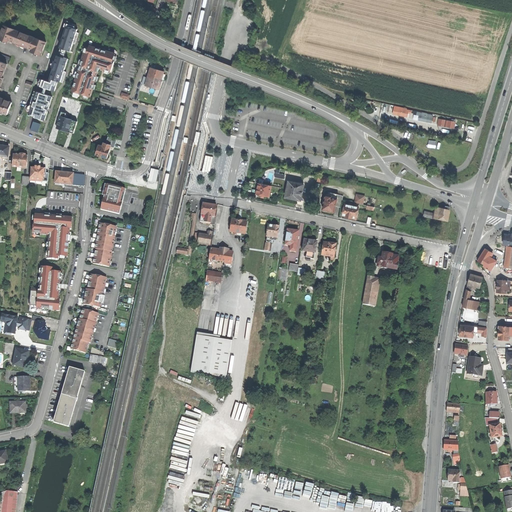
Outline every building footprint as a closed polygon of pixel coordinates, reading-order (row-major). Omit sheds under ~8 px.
[(88,28),(68,22),(58,49),(78,56),(88,28)] [(6,26),(1,39),(10,43),(11,41),(16,43),(28,49),(33,50),(32,53),(41,57),(47,43),(6,26)] [(114,54),(88,45),(71,92),(89,98),(91,92),(99,69),(111,73),(117,56),(114,55),(114,54)] [(0,52),(0,61),(6,63),(8,56),(0,52)] [(42,76),(39,83),(64,93),(77,58),(58,52),(49,78),(42,76)] [(151,69),(146,86),(152,87),(159,89),(161,80),(163,72),(151,69)] [(56,95),(37,88),(28,115),(47,122),(56,95)] [(120,97),(129,100),(130,94),(122,92),(120,97)] [(0,97),(0,111),(6,114),(11,102),(0,97)] [(395,108),(393,114),(406,117),(408,111),(395,108)] [(62,130),(69,132),(72,120),(64,118),(66,113),(62,112),(57,128),(62,130)] [(421,113),(419,120),(431,123),(432,115),(421,113)] [(455,122),(439,119),(438,125),(454,128),(455,122)] [(38,132),(40,123),(32,121),(30,130),(38,132)] [(111,145),(110,146),(114,147),(116,139),(108,137),(107,143),(111,145)] [(101,156),(107,158),(110,148),(103,146),(99,145),(98,147),(96,153),(96,155),(101,156)] [(2,146),(0,146),(0,156),(1,157),(8,157),(9,147),(2,146)] [(21,167),(26,168),(27,155),(25,155),(24,153),(21,152),(19,155),(17,154),(13,154),(12,167),(17,167),(21,167)] [(206,156),(203,170),(210,171),(212,158),(206,156)] [(31,167),(30,179),(40,179),(43,179),(44,173),(44,168),(40,168),(40,167),(38,167),(35,167),(35,168),(31,167)] [(148,179),(156,181),(159,170),(151,168),(148,179)] [(56,172),(55,184),(60,185),(60,183),(72,185),(73,173),(68,173),(64,172),(63,173),(56,172)] [(48,173),(44,173),(43,179),(40,179),(40,181),(48,181),(48,173)] [(292,199),(300,200),(304,185),(289,182),(285,197),(292,199)] [(263,196),(269,197),(271,186),(259,183),(258,189),(257,188),(256,194),(263,196)] [(114,186),(105,184),(102,195),(104,196),(101,210),(120,214),(126,189),(114,186)] [(356,194),(355,203),(359,204),(363,205),(365,196),(356,194)] [(330,211),(334,212),(335,207),(337,199),(332,198),(332,196),(328,195),(326,195),(325,200),(324,203),(323,210),(324,210),(328,211),(330,211)] [(343,196),(337,195),(337,197),(337,199),(335,207),(341,208),(343,196)] [(210,205),(203,204),(201,215),(215,216),(217,205),(210,205)] [(354,206),(345,204),(343,215),(347,216),(347,217),(348,217),(348,218),(350,218),(351,218),(353,218),(356,219),(359,207),(354,206)] [(441,219),(448,220),(450,209),(436,207),(434,218),(441,219)] [(63,215),(34,213),(32,231),(51,232),(50,256),(70,257),(74,213),(66,212),(63,215)] [(214,224),(215,216),(201,215),(200,222),(214,224)] [(238,221),(231,220),(230,232),(233,232),(236,232),(245,234),(246,222),(238,221)] [(93,264),(108,267),(116,227),(99,224),(94,249),(95,249),(93,264)] [(273,226),(268,225),(266,237),(272,237),(276,238),(277,238),(279,226),(273,226)] [(296,231),(293,230),(291,246),(297,247),(299,231),(296,231)] [(207,236),(199,235),(198,240),(197,243),(204,244),(209,245),(210,245),(211,237),(207,236)] [(310,240),(305,239),(303,251),(306,251),(311,252),(311,254),(315,254),(317,241),(310,240)] [(323,243),(322,255),(330,256),(330,260),(334,260),(335,244),(334,244),(333,242),(331,242),(330,243),(327,243),(323,243)] [(485,264),(486,265),(488,261),(492,254),(493,253),(486,248),(481,255),(478,260),(485,264)] [(219,251),(210,249),(209,259),(212,260),(218,260),(224,262),(231,263),(233,253),(228,252),(219,251)] [(314,259),(315,254),(311,254),(311,252),(306,251),(306,257),(311,258),(311,259),(314,259)] [(377,266),(396,270),(398,261),(397,261),(398,256),(391,255),(391,254),(389,254),(383,253),(382,258),(378,257),(377,266)] [(65,262),(39,261),(37,285),(31,285),(29,309),(60,312),(65,262)] [(490,261),(488,261),(486,265),(485,264),(484,266),(487,268),(492,270),(495,265),(490,261)] [(299,265),(290,264),(289,271),(298,272),(299,269),(299,265)] [(324,272),(317,271),(316,278),(323,279),(324,272)] [(221,274),(206,272),(205,281),(220,283),(221,274)] [(469,280),(468,284),(480,288),(483,278),(471,274),(469,280)] [(83,304),(100,308),(103,293),(106,278),(90,275),(87,290),(86,289),(83,304)] [(379,279),(367,277),(362,304),(374,306),(379,279)] [(508,281),(499,280),(498,286),(497,292),(507,293),(507,291),(508,286),(508,284),(508,281)] [(467,289),(463,307),(467,308),(469,301),(471,292),(467,289)] [(71,349),(86,353),(88,342),(90,342),(98,313),(82,309),(79,319),(79,318),(71,349)] [(17,326),(19,326),(20,323),(18,323),(19,317),(3,314),(2,319),(4,319),(9,320),(7,326),(10,327),(9,333),(15,334),(17,326)] [(42,318),(34,316),(34,321),(38,322),(36,332),(40,339),(50,341),(51,336),(52,332),(48,331),(46,329),(47,324),(41,323),(42,318)] [(215,317),(213,333),(220,333),(222,318),(215,317)] [(29,320),(21,318),(20,323),(19,326),(19,330),(27,331),(29,320)] [(15,336),(15,334),(9,333),(10,327),(7,326),(9,320),(4,319),(3,326),(5,326),(3,333),(7,334),(15,336)] [(475,326),(461,325),(461,331),(460,336),(474,337),(475,332),(475,326)] [(499,332),(499,339),(509,340),(510,332),(510,326),(500,326),(499,332)] [(232,341),(196,336),(191,372),(226,378),(232,341)] [(117,348),(118,340),(108,339),(107,346),(117,348)] [(464,355),(467,356),(469,346),(456,344),(455,349),(454,354),(462,355),(464,355)] [(14,365),(26,368),(27,360),(29,352),(17,350),(14,365)] [(91,354),(89,361),(104,364),(105,357),(91,354)] [(481,359),(470,358),(468,374),(475,375),(475,378),(479,379),(479,375),(482,376),(483,369),(480,369),(481,364),(481,359)] [(85,372),(70,368),(62,395),(53,423),(69,427),(76,402),(77,402),(78,398),(77,398),(85,372)] [(451,383),(457,384),(459,373),(456,373),(452,372),(451,378),(451,383)] [(18,392),(30,391),(30,385),(30,377),(18,377),(18,392)] [(402,392),(408,398),(416,391),(410,384),(402,392)] [(486,393),(487,404),(490,404),(492,404),(497,404),(497,399),(497,393),(486,393)] [(10,403),(10,413),(17,413),(25,413),(25,402),(10,403)] [(447,412),(460,413),(460,404),(448,403),(448,407),(447,412)] [(487,426),(490,426),(499,424),(498,418),(496,418),(493,418),(490,418),(485,418),(487,426)] [(490,426),(492,438),(502,436),(501,430),(500,424),(499,424),(490,426)] [(444,445),(444,450),(459,451),(458,441),(445,440),(444,445)] [(0,452),(0,464),(8,462),(6,451),(0,452)] [(509,466),(499,467),(501,479),(503,479),(511,478),(510,472),(509,466)] [(453,483),(460,483),(460,471),(449,470),(449,475),(448,481),(452,481),(454,481),(453,483)] [(15,511),(18,492),(0,489),(0,511),(15,511)]
